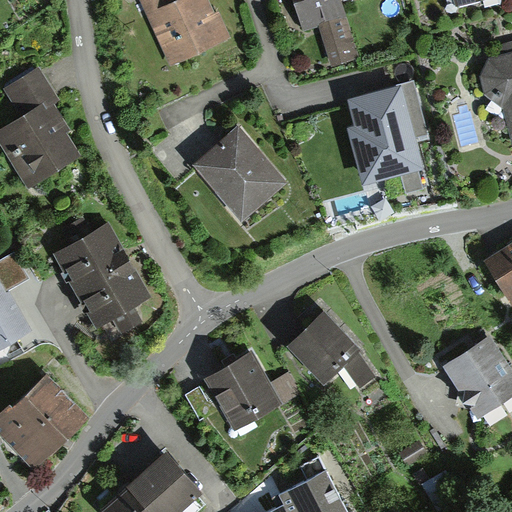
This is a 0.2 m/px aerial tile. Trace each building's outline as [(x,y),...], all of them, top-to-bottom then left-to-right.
[(138,0),(172,68),(231,39),(219,13),(216,15),(208,0),(138,0)] [(291,0),(303,34),(319,29),(332,68),(361,58),(340,0),(291,0)] [(453,0),(456,10),(497,0),(453,0)] [(511,44),(503,47),(506,58),(489,62),(481,79),(486,98),(503,111),(511,143),(511,44)] [(0,131),(0,144),(29,191),(80,158),(65,135),(70,132),(54,106),(61,102),(40,69),(7,90),(24,117),(0,131)] [(347,132),(363,190),(424,174),(401,90),(377,96),(347,104),(354,130),(347,132)] [(238,131),(195,168),(243,223),(285,187),(253,149),(238,131)] [(154,301),(113,227),(89,240),(78,220),(58,231),(69,250),(56,258),(98,333),(115,324),(122,336),(144,323),(137,310),(154,301)] [(511,236),(486,253),(511,294),(511,236)] [(0,354),(33,335),(8,293),(30,280),(14,254),(0,262),(0,354)] [(324,315),(288,351),(325,388),(346,368),(360,389),(375,378),(360,351),(340,331),(324,315)] [(511,391),(511,364),(489,330),(443,360),(478,413),(511,391)] [(237,433),(283,405),(272,386),(252,354),(231,367),(206,382),(237,433)] [(0,434),(34,469),(90,415),(50,373),(19,403),(16,400),(0,414),(0,434)] [(291,375),(272,386),(283,405),(302,394),(291,375)] [(199,388),(186,396),(200,420),(213,412),(199,388)] [(419,437),(400,448),(409,463),(427,451),(419,437)] [(127,474),(131,479),(157,511),(192,511),(207,500),(198,488),(204,483),(168,440),(127,474)] [(348,511),(325,465),(280,487),(287,501),(265,511),(348,511)] [(426,484),(441,507),(460,495),(444,472),(426,484)] [(110,511),(157,511),(131,479),(103,503),(110,511)]
